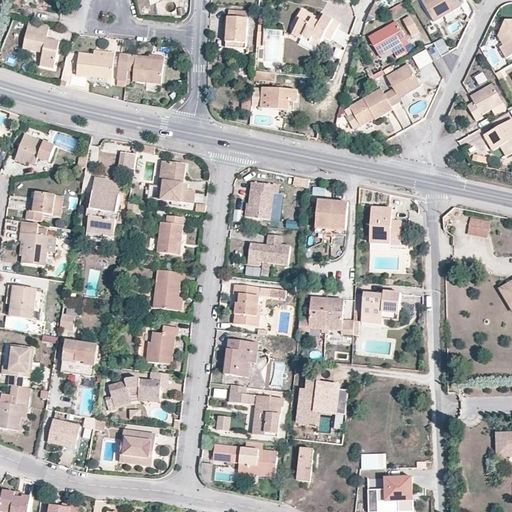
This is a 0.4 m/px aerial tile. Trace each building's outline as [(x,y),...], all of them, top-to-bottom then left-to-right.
[(393,14),(411,3),(409,0),(391,10),(393,14)] [(462,7),(458,0),(424,0),(422,1),(434,23),(445,17),(444,15),(452,10),(453,12),(462,7)] [(390,11),(374,5),(372,10),(383,15),(390,11)] [(338,29),(340,24),(325,15),(322,21),(320,23),(313,19),(314,17),(302,10),(298,18),(301,19),(296,28),(293,35),(301,40),(310,44),(318,48),(318,49),(325,37),(331,41),(338,29)] [(372,10),(366,25),(383,15),(372,10)] [(456,18),(453,12),(452,10),(444,15),(445,17),(448,22),(456,18)] [(248,20),(249,12),(229,11),(229,18),(248,20)] [(419,32),(410,17),(403,21),(412,37),(419,32)] [(246,44),(248,20),(229,18),(226,18),(225,26),(228,26),(228,35),(227,43),(246,44)] [(47,44),(47,40),(50,26),(30,22),(24,49),(44,53),(41,66),(54,69),(60,43),(52,41),(51,45),(47,44)] [(392,50),(408,41),(397,22),(369,38),(380,57),(392,50)] [(511,22),(505,22),(498,36),(504,47),(501,49),(507,59),(511,56),(511,22)] [(341,60),(350,36),(338,29),(331,41),(340,45),(334,57),(341,60)] [(435,43),(440,56),(449,52),(443,39),(435,43)] [(318,48),(310,44),(301,40),(299,44),(315,53),(318,48)] [(408,53),(405,47),(409,44),(408,41),(392,50),(398,59),(408,53)] [(429,50),(432,58),(439,56),(436,48),(429,50)] [(420,82),(436,80),(432,51),(416,54),(420,82)] [(112,80),(115,54),(107,53),(106,57),(94,56),(80,54),(78,67),(77,73),(77,76),(112,80)] [(126,87),(129,56),(121,55),(117,86),(126,87)] [(162,85),(164,62),(136,59),(136,57),(129,56),(126,87),(130,88),(131,72),(134,73),(134,81),(162,85)] [(421,87),(409,65),(387,77),(394,90),(385,95),(392,108),(402,102),(400,100),(421,87)] [(274,83),(275,74),(255,72),(254,81),(274,83)] [(376,80),(384,75),(382,72),(374,76),(376,80)] [(475,77),(479,85),(488,81),(484,72),(475,77)] [(507,110),(493,85),(471,98),(474,103),(467,107),(476,122),(483,118),(482,116),(492,110),(496,117),(507,110)] [(297,103),(298,91),(283,90),(273,89),(253,88),(252,107),(262,108),(262,109),(294,112),(295,103),(297,103)] [(376,121),(393,111),(392,108),(385,95),(381,90),(350,108),(361,127),(375,119),(376,121)] [(251,112),(252,99),(243,99),(243,100),(242,111),(251,112)] [(361,127),(350,108),(344,112),(354,131),(361,127)] [(20,117),(11,113),(9,119),(16,121),(18,122),(20,117)] [(13,129),(16,121),(9,119),(6,127),(13,129)] [(511,120),(485,136),(493,151),(501,147),(507,144),(511,152),(511,120)] [(44,142),(47,135),(28,127),(25,135),(44,142)] [(50,163),(56,147),(44,142),(25,135),(15,161),(26,165),(27,161),(36,165),(39,158),(50,163)] [(511,153),(511,152),(507,144),(501,147),(507,157),(511,153)] [(87,168),(89,154),(81,153),(78,169),(87,168)] [(134,170),(137,155),(122,153),(119,168),(134,170)] [(487,164),(489,159),(474,155),(473,161),(487,164)] [(183,191),(184,184),(186,166),(163,163),(158,200),(194,204),(195,192),(188,191),(183,191)] [(310,188),(310,181),(295,177),(294,185),(310,188)] [(117,214),(120,196),(107,194),(109,181),(95,179),(91,210),(90,217),(88,233),(114,237),(116,221),(117,214)] [(120,196),(122,183),(109,181),(107,194),(120,196)] [(271,220),(274,194),(278,195),(279,187),(255,184),(254,191),(251,191),(249,205),(252,206),(251,218),(271,220)] [(313,195),(325,195),(325,187),(313,188),(313,195)] [(61,217),(64,197),(37,193),(36,199),(32,198),(29,212),(28,212),(26,220),(42,222),(43,214),(61,217)] [(347,232),(349,204),(319,201),(316,229),(326,230),(336,231),(347,232)] [(139,214),(140,206),(129,205),(128,213),(139,214)] [(205,214),(206,206),(197,205),(196,213),(205,214)] [(399,228),(399,221),(395,221),(392,221),(393,210),(372,209),(371,241),(391,242),(391,245),(401,246),(402,228),(399,228)] [(182,243),(185,219),(167,217),(166,224),(161,223),(158,253),(178,256),(179,243),(182,243)] [(487,238),(490,222),(472,219),(469,234),(487,238)] [(287,220),(286,228),(300,230),(301,222),(287,220)] [(55,254),(57,238),(47,237),(47,230),(39,230),(39,228),(22,226),(20,242),(21,242),(26,243),(24,264),(46,267),(47,253),(55,254)] [(289,265),(291,248),(281,246),(282,237),(268,236),(268,245),(274,246),(274,247),(267,247),(251,244),(249,258),(262,259),(261,262),(289,265)] [(261,262),(262,259),(249,258),(248,266),(261,268),(261,262)] [(179,298),(181,282),(185,282),(186,274),(159,271),(154,309),(178,311),(179,298)] [(511,281),(498,289),(509,307),(511,305),(511,281)] [(13,305),(16,287),(9,286),(7,304),(13,305)] [(259,328),(261,307),(259,307),(261,289),(235,286),(234,295),(238,295),(241,296),(240,305),(237,304),(236,309),(235,325),(259,328)] [(40,322),(45,291),(16,287),(13,305),(12,318),(40,322)] [(286,299),(287,292),(271,290),(270,297),(286,299)] [(76,302),(77,293),(69,292),(68,301),(76,302)] [(399,315),(401,294),(384,292),(384,294),(384,296),(378,295),(365,294),(362,318),(382,320),(383,313),(399,315)] [(326,334),(328,300),(327,300),(312,299),(310,319),(300,318),(299,331),(310,332),(310,329),(322,330),(322,333),(326,334)] [(343,322),(345,301),(328,300),(326,334),(329,334),(330,330),(343,331),(343,322)] [(68,314),(63,314),(61,328),(75,331),(78,316),(81,316),(82,309),(69,307),(68,314)] [(354,335),(354,323),(343,322),(343,331),(342,335),(354,335)] [(172,366),(176,337),(178,337),(179,329),(165,327),(164,334),(154,333),(153,343),(150,343),(147,363),(172,366)] [(141,343),(150,343),(150,334),(141,334),(141,343)] [(58,344),(59,338),(44,336),(43,342),(58,344)] [(94,378),(99,346),(67,341),(61,373),(94,378)] [(256,364),(259,344),(229,341),(228,359),(227,366),(226,376),(249,378),(251,364),(256,364)] [(33,364),(35,349),(11,346),(10,354),(12,354),(10,367),(4,367),(3,375),(10,376),(9,386),(13,386),(22,388),(23,377),(31,378),(33,364)] [(39,379),(41,364),(33,364),(31,378),(39,379)] [(169,390),(170,375),(151,373),(151,382),(162,382),(161,389),(169,390)] [(336,411),(344,412),(346,388),(339,387),(339,385),(318,382),(319,375),(307,374),(305,390),(300,389),(296,420),(314,422),(316,410),(336,413),(336,411)] [(161,389),(162,382),(151,382),(141,381),(140,379),(138,379),(128,380),(126,382),(110,387),(112,397),(106,399),(109,408),(115,407),(132,402),(130,394),(139,392),(139,397),(160,399),(161,389)] [(254,405),(255,396),(246,395),(247,388),(232,386),(230,403),(254,405)] [(21,418),(23,407),(29,408),(31,392),(12,389),(11,396),(11,397),(16,398),(15,405),(1,403),(0,410),(0,428),(18,432),(21,418)] [(49,400),(50,393),(43,391),(41,399),(49,400)] [(160,403),(160,399),(139,397),(139,392),(130,394),(132,402),(139,401),(160,403)] [(16,398),(11,397),(11,396),(3,394),(1,403),(15,405),(16,398)] [(278,438),(282,408),(284,408),(285,400),(258,397),(257,406),(256,414),(261,414),(259,436),(278,438)] [(27,419),(29,408),(23,407),(21,418),(27,419)] [(143,409),(132,409),(132,421),(143,421),(143,409)] [(229,432),(231,419),(219,417),(218,431),(229,432)] [(83,425),(55,419),(51,442),(78,448),(79,446),(83,425)] [(95,430),(96,424),(83,421),(83,425),(79,446),(91,448),(95,430)] [(104,432),(106,423),(97,421),(96,424),(95,430),(104,432)] [(154,460),(157,436),(125,431),(121,455),(154,460)] [(511,433),(496,433),(497,458),(511,457),(511,433)] [(275,478),(278,453),(263,452),(264,444),(247,442),(246,449),(216,445),(214,462),(240,464),(239,474),(275,478)] [(310,482),(314,451),(302,450),(298,481),(310,482)] [(365,470),(388,469),(387,453),(364,454),(365,470)] [(153,468),(154,460),(121,455),(120,463),(153,468)] [(410,502),(410,490),(413,490),(413,478),(385,479),(386,490),(369,491),(369,511),(378,511),(379,503),(399,502),(399,511),(414,511),(414,502),(410,502)] [(29,511),(32,498),(23,497),(23,499),(16,497),(16,494),(4,491),(0,511),(29,511)]
